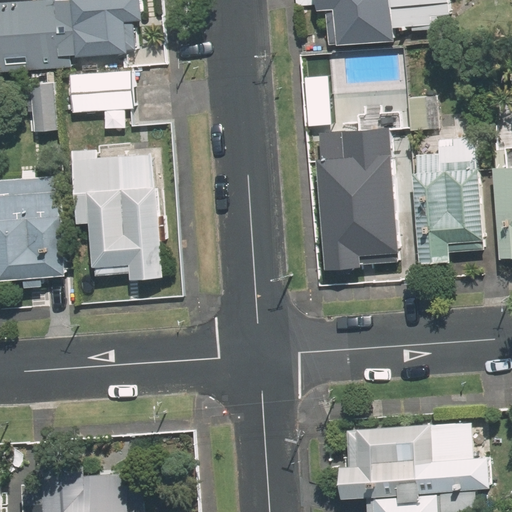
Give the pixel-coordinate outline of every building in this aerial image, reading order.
[(150,0),(0,0),(0,68),(86,63),(85,55),(141,51),(139,17),(151,16),(150,0)] [(459,0),(304,0),(305,5),(324,5),(324,10),(333,10),(334,39),(405,37),(404,25),(440,24),(440,12),(460,12),(459,0)] [(423,48),(385,52),(388,80),(426,77),(423,48)] [(363,62),(317,62),(317,126),(364,125),(363,62)] [(138,70),(77,72),(78,112),(139,110),(138,70)] [(64,80),(36,80),(36,114),(64,114),(64,80)] [(443,95),(414,96),(415,130),(445,128),(443,95)] [(336,140),(330,140),(334,267),(372,266),(372,252),(406,251),(405,207),(413,207),(412,172),(400,173),(399,149),(395,149),(394,139),(372,139),(372,127),(336,128),(336,140)] [(446,150),(422,151),(428,264),(460,262),(459,239),(492,238),(488,160),(482,161),(480,134),(446,136),(446,150)] [(511,144),(502,145),(505,257),(511,256),(511,144)] [(171,253),(165,148),(84,153),(88,219),(102,218),(105,277),(165,274),(164,253),(171,253)] [(69,174),(2,178),(7,280),(30,279),(31,287),(50,286),(49,278),(74,277),(69,174)] [(477,420),(353,427),(355,462),(349,462),(351,497),(381,496),(381,511),(454,511),(455,511),(489,510),(487,488),(505,487),(503,450),(479,451),(477,420)] [(157,511),(157,469),(61,470),(62,511),(42,511),(157,511)]
